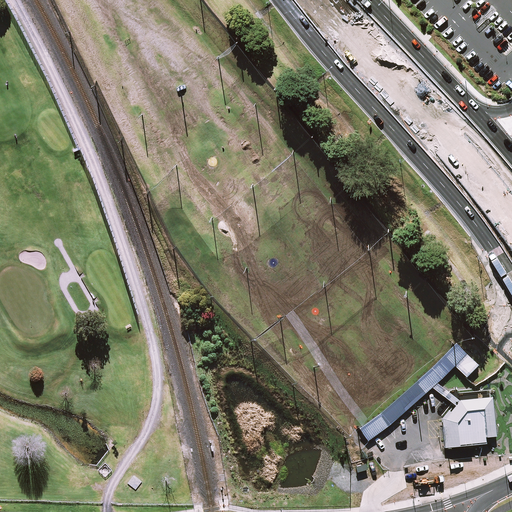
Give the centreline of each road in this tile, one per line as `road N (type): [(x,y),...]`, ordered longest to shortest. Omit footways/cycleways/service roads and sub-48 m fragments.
road 1 (primary): [(511,279),(477,224),(285,0)]
road 2 (motorway): [(511,232),(310,0)]
road 3 (motorway): [(335,0),(511,205)]
road 4 (primary): [(368,0),(511,154)]
